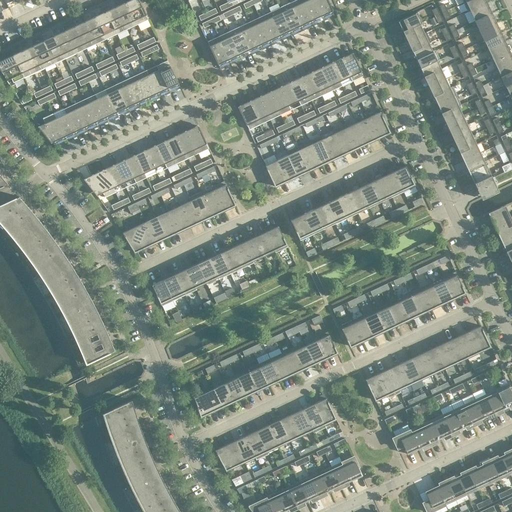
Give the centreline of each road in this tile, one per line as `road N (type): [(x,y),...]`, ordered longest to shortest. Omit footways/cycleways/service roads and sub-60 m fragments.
road 1 (residential): [(45,174),(363,25)]
road 2 (residential): [(184,444),(493,302)]
road 3 (residential): [(119,277),(416,138)]
road 4 (residential): [(334,511),(511,429)]
road 5 (residential): [(416,138),(493,302)]
road 6 (residential): [(184,444),(119,277)]
road 7 (residential): [(119,277),(45,174)]
road 8 (residential): [(363,25),(416,138)]
